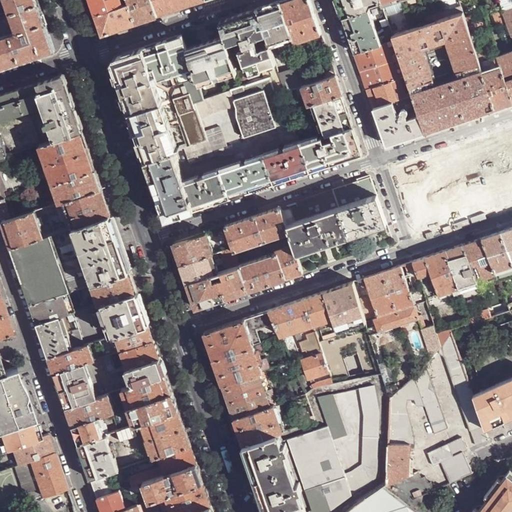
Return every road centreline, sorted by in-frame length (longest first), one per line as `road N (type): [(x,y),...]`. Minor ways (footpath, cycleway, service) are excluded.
road 1 (trunk): [(511,412),(296,304),(100,161),(0,75)]
road 2 (trunk): [(0,75),(100,161),(296,304),(511,412)]
road 3 (residential): [(0,251),(89,511)]
road 4 (residential): [(379,160),(146,239)]
road 5 (residential): [(177,328),(410,249)]
road 6 (tertiary): [(146,239),(83,55)]
road 7 (tertiary): [(241,511),(177,328)]
road 8 (unclassified): [(247,0),(83,55)]
road 9 (residential): [(324,0),(379,160)]
road 10 (residential): [(511,114),(379,160)]
